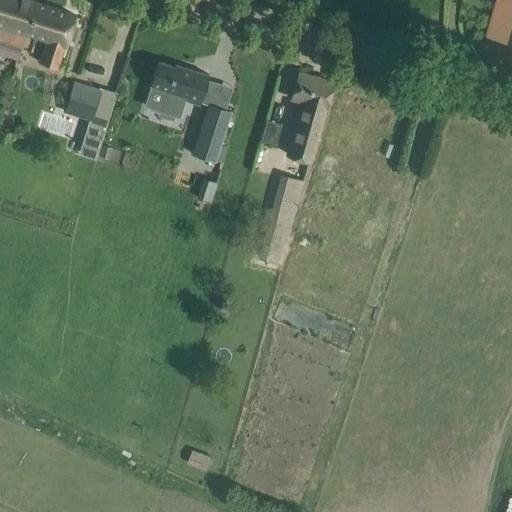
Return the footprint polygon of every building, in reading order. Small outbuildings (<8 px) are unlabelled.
[(0,0),(0,48),(12,52),(19,55),(26,33),(36,2),(28,0),(0,0)] [(511,0),(497,0),(487,36),(511,43),(511,0)] [(36,2),(26,33),(52,41),(49,49),(51,50),(46,65),(58,69),(69,34),(75,15),(36,2)] [(159,59),(150,82),(164,87),(157,107),(176,114),(182,97),(198,103),(208,75),(174,63),(173,64),(159,59)] [(302,102),(287,157),(288,158),(308,163),(314,140),(331,82),(299,73),(293,96),(292,99),(302,102)] [(73,82),(64,111),(89,119),(82,142),(99,148),(110,113),(95,109),(100,90),(73,82)] [(206,103),(189,152),(213,162),(230,113),(206,103)] [(280,176),(264,235),(266,236),(285,241),(287,242),(303,181),(280,176)] [(245,256),(248,246),(235,242),(232,253),(245,256)] [(351,350),(360,327),(285,298),(276,322),(351,350)]
